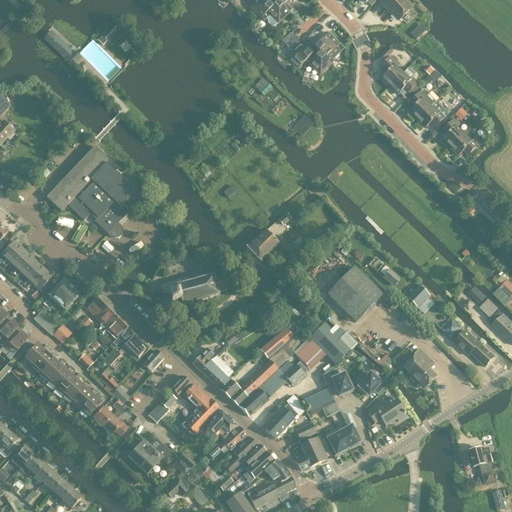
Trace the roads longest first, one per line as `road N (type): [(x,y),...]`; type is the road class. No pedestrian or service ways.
road 1 (residential): [(511,227),(467,183),(439,171),(365,97),(363,46),(324,0)]
road 2 (tertiary): [(0,199),(77,259),(185,366)]
road 3 (tertiary): [(311,497),(511,375)]
road 4 (tertiary): [(185,366),(289,463),(311,497)]
road 5 (residential): [(120,511),(0,404)]
